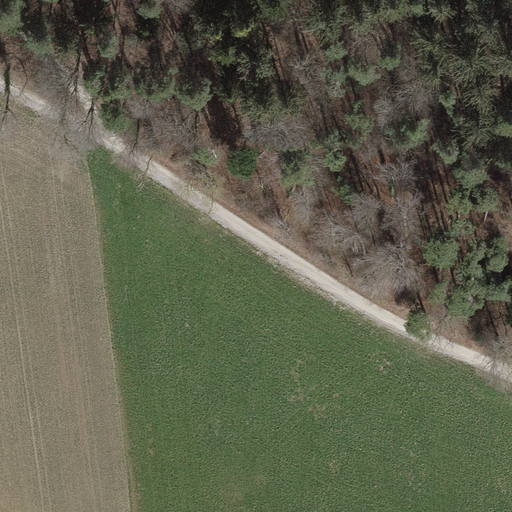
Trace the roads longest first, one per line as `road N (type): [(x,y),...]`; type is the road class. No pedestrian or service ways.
road 1 (track): [(0,83),(114,141),(350,308),(511,375)]
road 2 (track): [(114,141),(0,2)]
